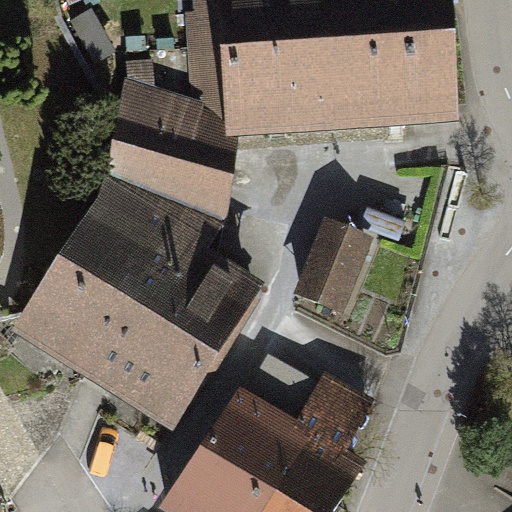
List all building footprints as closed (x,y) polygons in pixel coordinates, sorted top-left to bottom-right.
[(191,0),(195,111),(240,124),(455,108),(450,0),(191,0)] [(195,111),(120,90),(110,178),(103,207),(28,318),(182,416),(256,301),(212,273),(240,124),(195,111)] [(0,295),(19,292),(8,244),(15,242),(0,176),(0,295)] [(374,252),(326,234),(297,310),(345,328),(374,252)] [(236,402),(170,511),(326,511),(349,474),(335,466),(369,411),(327,386),(296,437),(236,402)]
